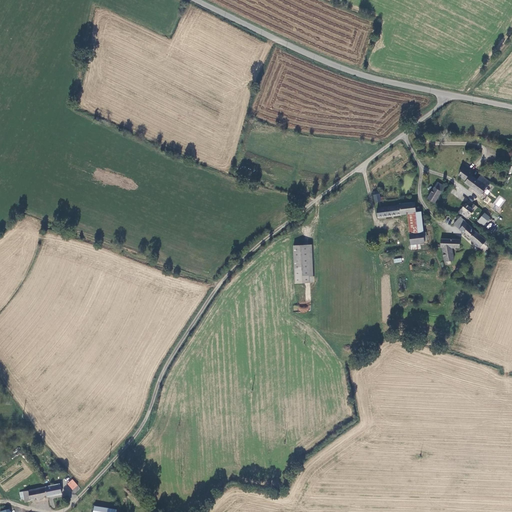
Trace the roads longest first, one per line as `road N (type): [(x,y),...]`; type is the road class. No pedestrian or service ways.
road 1 (unclassified): [(55,511),(138,430),(165,364),(240,259),(449,94)]
road 2 (tertiary): [(197,0),(339,66),(449,94)]
